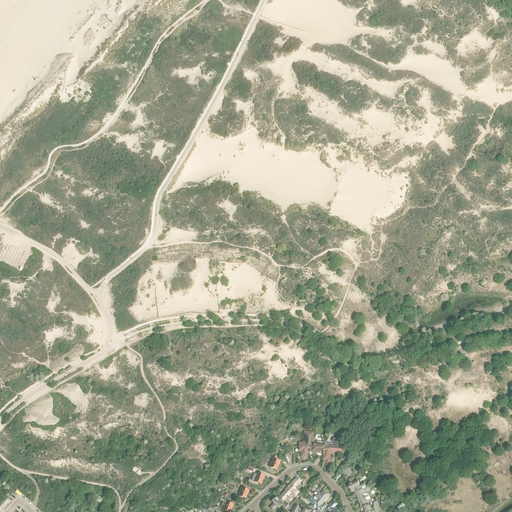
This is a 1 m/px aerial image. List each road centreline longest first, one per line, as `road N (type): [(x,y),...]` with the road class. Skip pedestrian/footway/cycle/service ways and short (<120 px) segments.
road 1 (unknown): [(0,430),(99,359),(175,328),(279,327),(375,370),(511,349)]
road 2 (unknown): [(209,0),(159,43),(100,137),(60,152),(49,175),(0,217)]
road 3 (residential): [(350,511),(313,466),(291,470),(257,501)]
